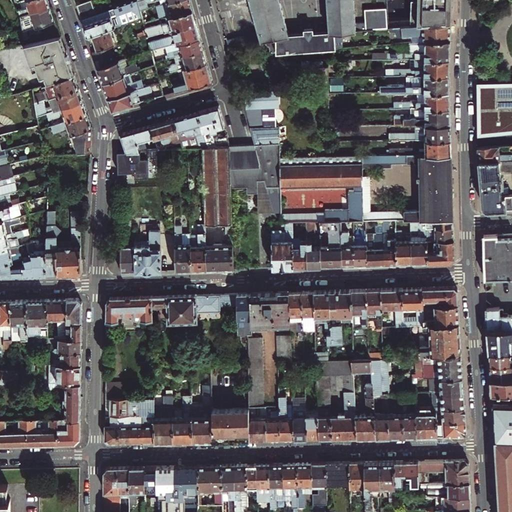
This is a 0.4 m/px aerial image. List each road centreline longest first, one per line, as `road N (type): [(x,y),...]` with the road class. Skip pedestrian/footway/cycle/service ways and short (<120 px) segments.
road 1 (residential): [(94,454),(483,445)]
road 2 (residential): [(468,272),(95,285)]
road 3 (tertiary): [(467,220),(465,0)]
road 4 (tertiary): [(483,445),(468,272)]
road 5 (residential): [(95,285),(94,454)]
road 6 (residential): [(103,122),(95,285)]
road 7 (residential): [(62,0),(103,122)]
road 8 (residential): [(103,122),(226,87)]
